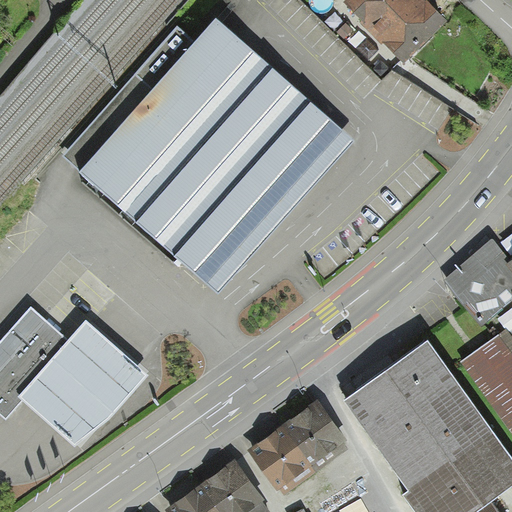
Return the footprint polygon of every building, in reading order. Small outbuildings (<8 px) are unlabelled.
[(444,21),(421,0),(347,0),(342,7),(404,64),(444,21)] [(215,29),(82,183),(220,301),(353,147),(215,29)] [(492,237),(440,280),(479,328),(511,301),(511,259),(511,260),(492,237)] [(0,419),(3,421),(17,404),(68,346),(40,322),(0,367),(0,419)] [(85,326),(68,346),(17,404),(72,452),(141,374),(85,326)] [(511,347),(501,331),(459,360),(511,435),(511,347)] [(511,460),(424,340),(338,402),(403,492),(393,499),(402,511),(495,511),(488,502),(511,484),(511,460)] [(345,443),(313,400),(245,450),(276,493),(345,443)] [(255,511),(261,508),(230,461),(158,509),(160,511),(255,511)] [(374,511),(357,480),(314,503),(318,511),(374,511)]
